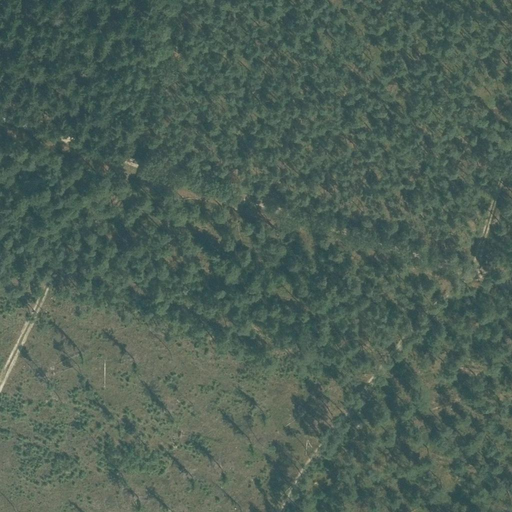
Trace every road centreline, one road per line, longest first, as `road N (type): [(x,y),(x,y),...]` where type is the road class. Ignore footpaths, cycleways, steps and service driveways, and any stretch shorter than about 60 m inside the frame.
road 1 (track): [(0,116),(473,275)]
road 2 (track): [(473,275),(511,136)]
